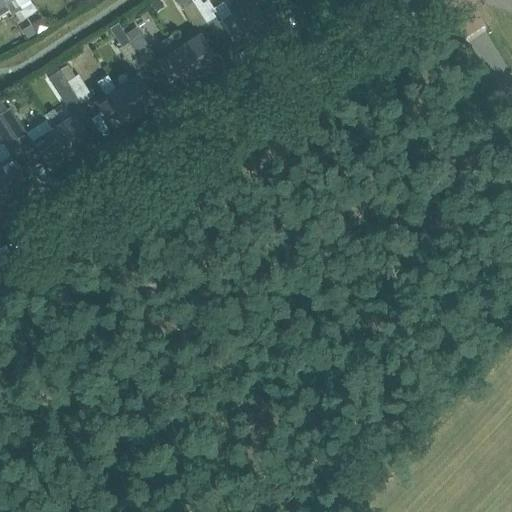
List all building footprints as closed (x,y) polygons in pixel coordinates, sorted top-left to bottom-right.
[(0,0),(0,18),(9,14),(0,0)] [(21,12),(14,0),(0,0),(9,14),(9,13),(12,17),(21,12)] [(163,9),(158,0),(157,0),(155,1),(151,3),(151,4),(155,13),(163,9)] [(207,24),(192,0),(176,0),(182,10),(196,31),(207,24)] [(207,0),(192,0),(207,24),(218,17),(207,0)] [(240,53),(262,39),(236,0),(230,0),(224,4),(232,17),(221,24),(240,53)] [(236,0),(262,39),(283,26),(266,0),(259,0),(253,4),(250,0),(236,0)] [(144,65),(125,36),(118,25),(110,31),(122,49),(119,50),(133,72),(144,65)] [(25,39),(35,37),(33,28),(23,29),(25,39)] [(155,58),(141,36),(136,29),(125,36),(144,65),(155,58)] [(200,37),(179,51),(198,80),(219,66),(200,37)] [(177,94),(198,80),(179,51),(170,38),(160,45),(169,57),(158,64),(177,94)] [(67,68),(60,72),(81,105),(92,98),(79,77),(75,79),(67,68)] [(81,105),(60,72),(49,79),(70,112),(81,105)] [(156,107),(146,90),(137,77),(116,91),(135,121),(156,107)] [(114,134),(135,121),(116,91),(107,78),(97,85),(106,98),(95,105),(114,134)] [(11,110),(0,116),(0,118),(18,145),(27,139),(29,138),(27,134),(16,117),(11,110)] [(54,111),(44,118),(46,122),(53,131),(72,161),(93,147),(83,130),(74,117),(62,125),(54,111)] [(0,140),(7,152),(18,145),(0,118),(0,140)] [(46,122),(27,134),(29,138),(27,139),(31,145),(51,175),(72,161),(53,131),(46,122)] [(0,165),(0,187),(9,201),(30,188),(12,159),(0,166),(0,165)] [(0,207),(9,201),(0,187),(0,207)]
